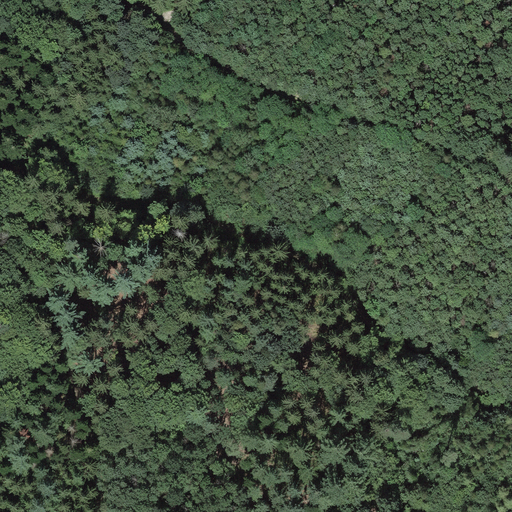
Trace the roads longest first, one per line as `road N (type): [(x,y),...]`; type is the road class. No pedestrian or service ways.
road 1 (track): [(511,400),(406,352),(375,331),(331,275),(299,256),(191,208),(101,199),(0,165)]
road 2 (track): [(123,0),(225,64),(511,182)]
road 3 (track): [(98,511),(78,386),(0,173)]
